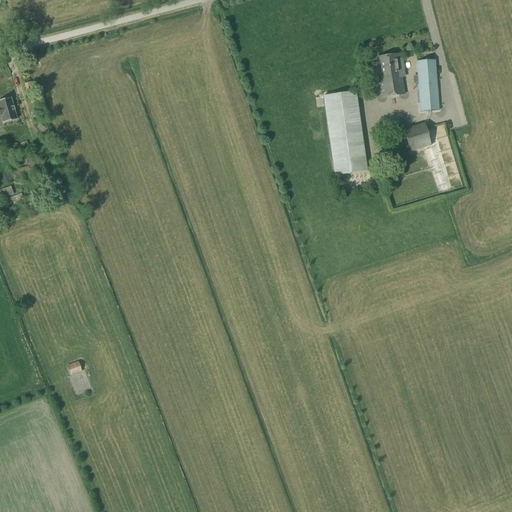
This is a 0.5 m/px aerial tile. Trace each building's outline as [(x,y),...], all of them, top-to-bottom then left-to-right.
[(399,62),(398,56),(376,59),(381,98),(403,95),(401,76),(404,76),(402,62),(399,62)] [(421,112),(438,111),(434,62),(417,63),(418,74),(421,112)] [(27,93),(33,92),(30,83),(24,85),(27,93)] [(335,176),(366,172),(355,93),(324,97),(335,176)] [(16,120),(10,99),(0,101),(0,118),(2,119),(3,124),(16,120)] [(31,125),(34,137),(43,134),(40,122),(31,125)] [(411,152),(430,146),(423,126),(404,131),(411,152)] [(10,179),(37,171),(36,164),(37,164),(35,157),(26,160),(28,168),(9,174),(10,179)] [(11,187),(2,191),(4,199),(13,195),(11,187)] [(78,363),(67,367),(70,376),(81,372),(78,363)]
